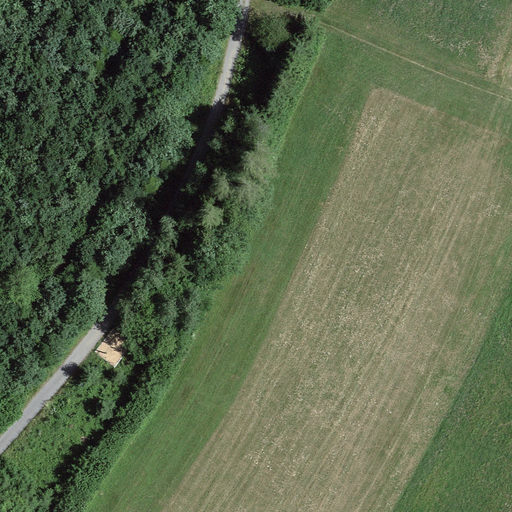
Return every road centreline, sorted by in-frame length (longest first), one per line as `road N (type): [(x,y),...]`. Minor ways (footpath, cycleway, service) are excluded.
road 1 (track): [(246,0),(224,95),(181,206),(0,454)]
road 2 (track): [(511,82),(356,29),(304,0)]
